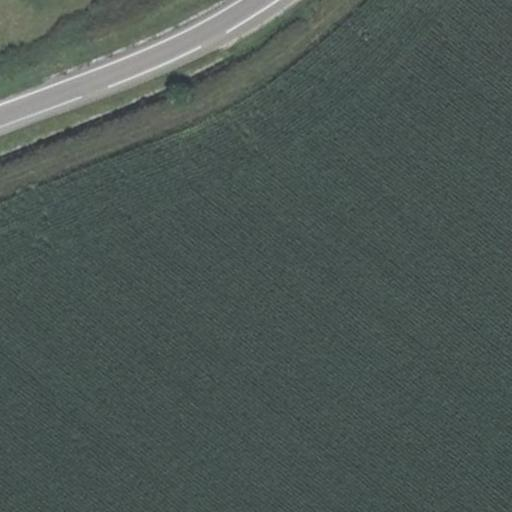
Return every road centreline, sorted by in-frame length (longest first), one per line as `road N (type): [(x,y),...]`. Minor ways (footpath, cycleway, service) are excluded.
road 1 (track): [(360,0),(222,107),(0,195)]
road 2 (trunk): [(0,116),(205,31),(258,0)]
